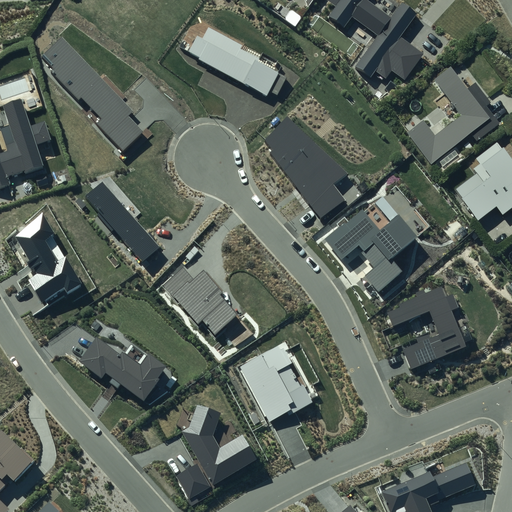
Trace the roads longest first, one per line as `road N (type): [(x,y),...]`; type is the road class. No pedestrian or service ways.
road 1 (residential): [(390,437),(328,299),(207,157)]
road 2 (residential): [(156,511),(54,397),(0,318)]
road 3 (residential): [(239,511),(390,437)]
road 4 (residential): [(390,437),(505,395)]
